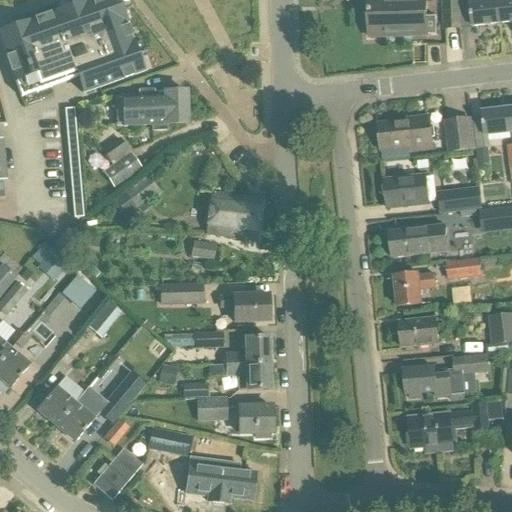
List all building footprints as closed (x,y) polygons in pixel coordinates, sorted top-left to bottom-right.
[(2,34),(0,34),(0,38),(21,99),(24,98),(35,94),(78,79),(83,95),(142,74),(137,58),(133,47),(132,44),(131,44),(125,25),(120,9),(116,0),(100,0),(86,5),(85,4),(70,10),(58,14),(55,15),(55,16),(29,25),(29,24),(13,30),(2,34)] [(426,0),(406,0),(368,1),(369,39),(427,37),(426,0)] [(446,31),(461,30),(459,0),(443,0),(444,11),(446,11),(446,31)] [(486,0),(487,2),(470,4),(472,28),(500,25),(497,1),(497,0),(486,0)] [(511,0),(497,0),(497,1),(500,25),(511,23),(511,0)] [(276,36),(258,38),(259,51),(278,49),(276,36)] [(122,99),(115,99),(116,127),(123,127),(123,128),(152,127),(152,132),(167,132),(167,126),(187,125),(186,93),(165,94),(165,96),(154,96),(154,94),(152,92),(142,92),(140,95),(140,97),(122,98),(122,99)] [(35,108),(7,116),(11,131),(39,123),(35,108)] [(65,110),(74,219),(83,218),(74,110),(65,110)] [(485,137),(511,134),(511,130),(510,111),(482,114),(483,124),(472,125),(475,153),(486,152),(485,137)] [(409,121),(409,123),(379,126),(382,152),(411,149),(412,153),(434,151),(430,119),(409,121)] [(470,121),(446,124),(450,155),(474,152),(470,121)] [(4,138),(0,138),(0,179),(8,178),(4,138)] [(120,138),(103,152),(113,165),(103,172),(115,188),(143,169),(120,138)] [(146,177),(114,200),(127,218),(159,194),(146,177)] [(426,180),(426,178),(385,182),(387,210),(429,206),(429,203),(436,203),(434,179),(426,180)] [(479,192),(436,197),(438,214),(481,210),(479,192)] [(211,194),(206,237),(258,242),(262,200),(211,194)] [(511,209),(485,212),(487,234),(511,231),(511,209)] [(463,227),(468,248),(485,244),(480,223),(463,227)] [(425,255),(437,254),(448,253),(446,228),(422,231),(422,228),(407,230),(407,232),(390,234),(393,260),(425,256),(425,255)] [(186,255),(193,256),(192,259),(213,262),(215,248),(187,243),(186,255)] [(66,267),(49,254),(40,266),(39,267),(55,280),(66,267)] [(448,264),(449,282),(481,279),(480,262),(448,264)] [(3,267),(0,270),(0,296),(16,277),(3,267)] [(419,277),(419,276),(395,278),(398,309),(422,306),(420,292),(436,290),(434,275),(419,277)] [(60,298),(77,313),(93,295),(76,280),(60,298)] [(8,294),(0,303),(0,312),(5,317),(18,302),(27,292),(17,284),(8,294)] [(158,288),(159,309),(203,308),(202,287),(158,288)] [(268,297),(234,298),(234,299),(221,299),(221,309),(234,309),(235,324),(269,323),(268,297)] [(87,331),(101,342),(121,317),(107,306),(87,331)] [(511,311),(489,315),(491,344),(511,340),(511,311)] [(436,321),(400,325),(402,349),(439,345),(436,321)] [(17,330),(9,340),(15,345),(23,335),(17,330)] [(23,335),(15,345),(21,350),(29,340),(23,335)] [(194,337),(195,352),(223,351),(222,336),(194,337)] [(225,356),(226,367),(270,366),(270,340),(245,341),(246,355),(225,356)] [(0,363),(11,350),(0,341),(0,363)] [(11,350),(0,363),(0,381),(10,390),(30,367),(11,350)] [(461,383),(460,377),(489,374),(487,357),(454,360),(455,372),(435,374),(434,370),(405,373),(407,396),(410,396),(410,401),(422,400),(422,395),(436,393),(436,399),(451,397),(452,402),(466,400),(464,383),(461,383)] [(158,383),(171,386),(175,370),(162,366),(158,383)] [(270,366),(226,367),(226,378),(237,378),(238,392),(271,392),(270,366)] [(108,402),(97,414),(111,426),(143,387),(129,375),(125,380),(108,402)] [(208,386),(183,386),(183,399),(208,399),(208,386)] [(55,428),(75,404),(56,388),(36,412),(55,428)] [(75,404),(55,428),(75,444),(94,421),(75,404)] [(160,423),(160,404),(136,405),(137,424),(160,423)] [(457,439),(456,431),(475,429),(475,431),(489,430),(487,405),(473,406),(473,413),(410,420),(413,449),(438,447),(439,450),(453,449),(452,440),(457,439)] [(240,435),(254,435),(254,441),(271,440),(271,435),(272,435),(272,408),(239,409),(240,435)] [(119,423),(105,440),(113,447),(127,430),(119,423)] [(146,453),(186,461),(190,440),(150,431),(146,453)] [(256,474),(221,470),(221,471),(209,469),(205,495),(218,497),(218,498),(252,502),(256,474)]
